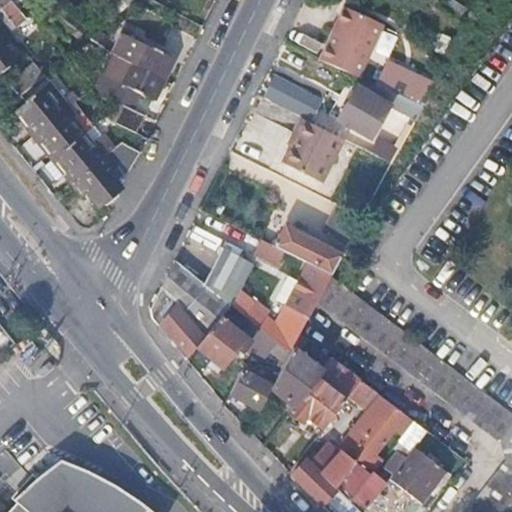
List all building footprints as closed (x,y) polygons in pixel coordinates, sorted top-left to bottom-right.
[(0,0),(0,12),(8,6),(3,0),(0,0)] [(470,9),(456,0),(440,0),(437,5),(462,22),(470,9)] [(0,36),(6,32),(20,21),(10,7),(8,6),(0,12),(0,36)] [(345,6),(321,58),(360,77),(384,24),(345,6)] [(77,24),(62,12),(56,19),(72,33),(77,24)] [(95,36),(91,41),(103,49),(110,39),(102,30),(95,36)] [(0,36),(0,75),(16,62),(2,46),(10,38),(6,32),(0,36)] [(111,54),(159,84),(170,70),(133,43),(124,36),(111,54)] [(146,103),(159,84),(111,54),(100,68),(114,78),(140,98),(146,103)] [(8,85),(20,100),(44,80),(32,65),(8,85)] [(128,113),(140,98),(114,78),(101,97),(120,108),(128,113)] [(272,101),(304,117),(313,121),(323,102),(282,82),(272,101)] [(390,103),(369,92),(353,84),(352,85),(347,82),(341,95),(345,98),(343,102),(347,105),(339,118),(357,128),(354,134),(369,142),(372,135),(373,136),(390,103)] [(390,103),(391,102),(396,93),(380,86),(374,83),(369,92),(390,103)] [(18,113),(37,136),(68,109),(63,102),(64,99),(52,84),(18,113)] [(391,102),(417,116),(422,107),(414,103),(406,98),(396,93),(391,102)] [(132,134),(140,121),(128,113),(120,108),(113,123),(132,134)] [(37,136),(55,159),(81,136),(70,123),(74,116),(68,109),(37,136)] [(323,180),(344,137),(313,121),(304,117),(295,133),(298,134),(285,161),(323,180)] [(68,174),(75,183),(101,160),(95,152),(81,136),(55,159),(68,174)] [(101,160),(108,155),(102,148),(95,152),(101,160)] [(118,167),(108,155),(101,160),(75,183),(94,206),(109,204),(116,192),(118,184),(111,178),(113,174),(112,172),(118,167)] [(363,214),(338,202),(325,228),(350,240),(363,214)] [(332,274),(333,274),(343,254),(286,226),(279,240),(274,237),(271,243),(308,261),(308,262),(327,271),(332,274)] [(205,281),(231,302),(232,303),(241,286),(254,262),(224,246),(205,281)] [(162,284),(205,334),(222,313),(231,302),(205,281),(176,259),(162,284)] [(280,340),(292,350),(302,333),(319,300),(333,274),(332,274),(327,271),(308,262),(308,261),(286,304),(300,312),(292,326),(293,327),(289,332),(266,314),(259,324),(260,325),(280,340)] [(333,274),(319,300),(503,443),(508,462),(470,511),(503,511),(511,501),(511,410),(340,280),(333,274)] [(173,334),(189,354),(198,343),(205,334),(162,284),(151,305),(153,316),(160,324),(162,322),(173,334)] [(241,286),(232,303),(248,316),(257,300),(241,286)] [(248,316),(259,324),(266,314),(269,310),(257,300),(248,316)] [(263,360),(272,348),(280,340),(260,325),(251,336),(222,313),(205,334),(198,343),(222,364),(238,346),(242,349),(245,346),(263,360)] [(0,328),(0,350),(11,342),(0,328)] [(274,383),(272,386),(295,404),(290,409),(304,419),(308,414),(324,426),(346,398),(317,376),(323,370),(300,351),(309,338),(302,333),(292,350),(287,360),(274,383)] [(272,348),(287,360),(292,350),(280,340),(272,348)] [(261,408),(272,386),(274,383),(242,368),(229,391),(261,408)] [(369,409),(381,394),(362,379),(356,386),(350,394),(362,405),(363,404),(369,409)] [(405,433),(415,420),(381,394),(369,409),(337,447),(341,449),(337,455),(324,445),(317,454),(313,451),(306,456),(293,473),(308,489),(322,503),(328,495),(356,461),(371,472),(374,469),(382,459),(376,453),(396,427),(405,433)] [(436,493),(451,474),(415,446),(409,452),(406,450),(402,453),(398,450),(386,466),(394,472),(389,477),(422,502),(431,490),(436,493)] [(154,511),(130,493),(116,484),(90,470),(84,467),(61,458),(40,475),(16,498),(18,501),(7,511),(154,511)] [(345,511),(361,511),(385,483),(371,472),(356,461),(328,495),(345,511)] [(386,481),(376,471),(374,469),(371,472),(385,483),(386,481)] [(185,511),(194,503),(187,496),(178,504),(185,511)]
